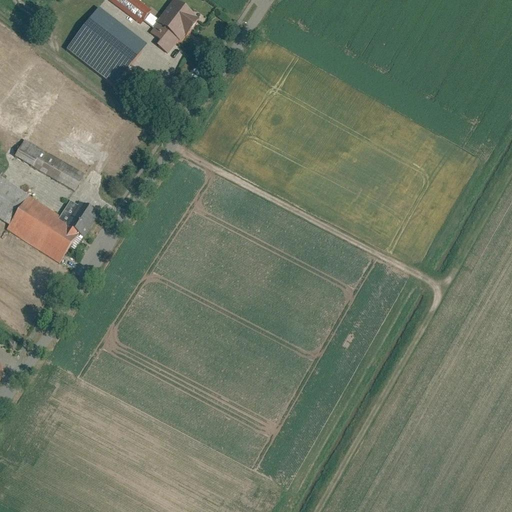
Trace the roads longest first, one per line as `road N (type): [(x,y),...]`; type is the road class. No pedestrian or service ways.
road 1 (unclassified): [(265,0),(0,409)]
road 2 (track): [(301,511),(511,146)]
road 3 (track): [(431,286),(171,148)]
